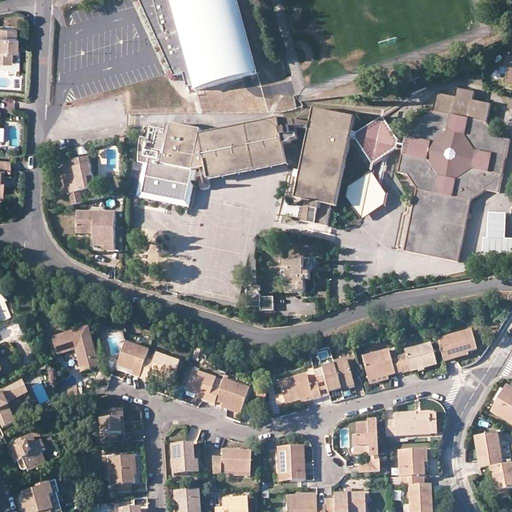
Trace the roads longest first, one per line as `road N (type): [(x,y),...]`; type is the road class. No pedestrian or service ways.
road 1 (residential): [(32,237),(52,259),(94,280),(254,334),(511,284)]
road 2 (residential): [(161,511),(154,433),(171,415),(254,433),(408,392),(478,384)]
road 3 (residential): [(42,0),(32,237)]
road 4 (tertiary): [(478,384),(453,432),(454,476),(469,511)]
